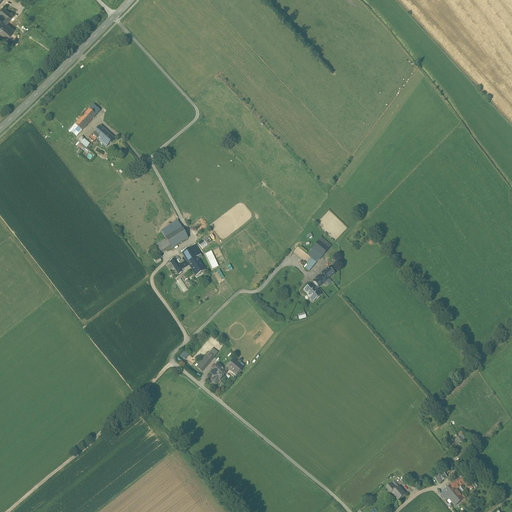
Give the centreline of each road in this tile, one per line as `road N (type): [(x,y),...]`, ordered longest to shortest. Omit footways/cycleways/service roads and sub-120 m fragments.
road 1 (unclassified): [(349,511),(171,360)]
road 2 (track): [(7,511),(171,360)]
road 3 (tertiary): [(0,128),(114,17)]
